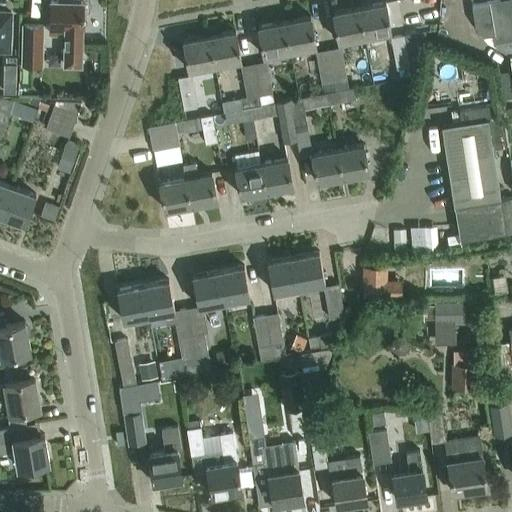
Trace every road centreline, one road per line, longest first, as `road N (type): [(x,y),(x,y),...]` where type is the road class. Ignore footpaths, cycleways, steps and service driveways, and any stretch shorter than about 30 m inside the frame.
road 1 (residential): [(79,235),(172,250),(360,221)]
road 2 (residential): [(79,235),(143,0)]
road 3 (residential): [(97,509),(73,289)]
